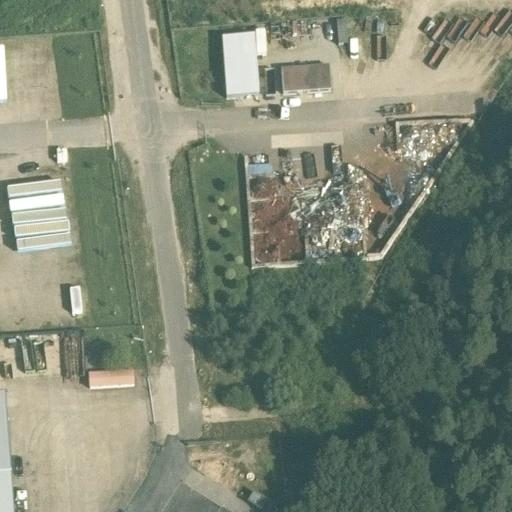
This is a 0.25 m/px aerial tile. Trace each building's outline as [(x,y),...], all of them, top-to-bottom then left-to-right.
[(221,41),(226,101),(258,98),(253,39),(221,41)] [(329,69),(281,73),(283,98),(331,94),(329,69)] [(259,180),(258,168),(251,169),(252,201),(273,200),(271,179),(259,180)] [(133,374),(106,375),(106,388),(133,387),(133,374)] [(0,511),(12,511),(4,402),(0,402),(0,511)]
